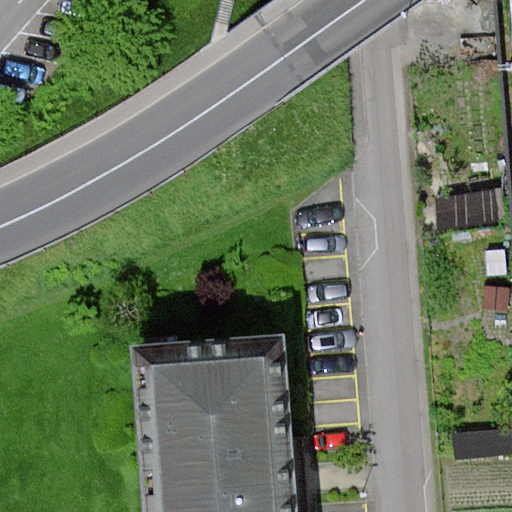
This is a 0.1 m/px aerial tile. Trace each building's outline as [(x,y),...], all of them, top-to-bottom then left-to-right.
[(502,187),(436,200),(439,234),(506,220),(502,187)] [(505,249),(487,250),(490,274),(509,274),(505,249)] [(511,289),(487,287),(485,306),(509,310),(511,289)] [(149,511),(293,511),(292,490),(281,339),(138,349),(149,511)] [(511,426),(454,434),(457,458),(511,452),(511,426)]
